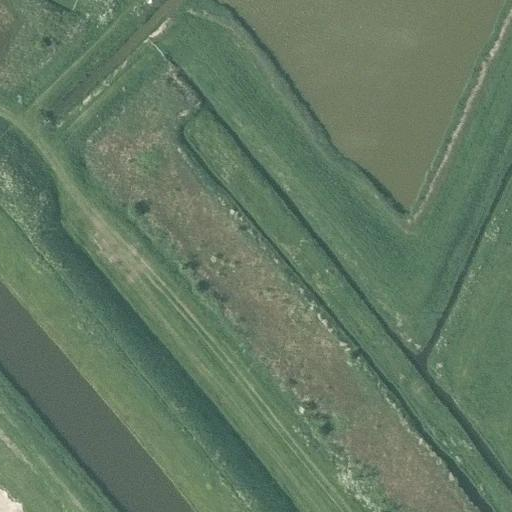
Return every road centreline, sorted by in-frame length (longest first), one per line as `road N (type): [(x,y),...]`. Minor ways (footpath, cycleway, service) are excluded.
road 1 (track): [(0,115),(20,126),(89,218),(343,511)]
road 2 (track): [(20,126),(119,16),(120,0)]
